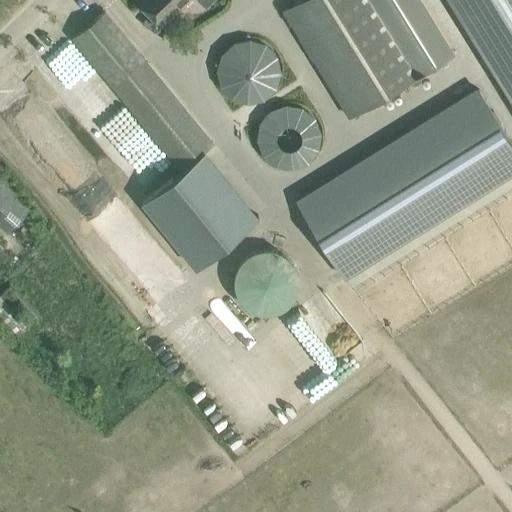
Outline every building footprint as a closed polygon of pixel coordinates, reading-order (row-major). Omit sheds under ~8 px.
[(186,0),(138,0),(162,24),(186,0)] [(419,0),(298,0),(284,9),(350,116),(452,53),(419,0)] [(511,0),(450,0),(511,99),(511,0)] [(104,10),(72,37),(85,52),(180,168),(205,147),(212,142),(117,25),(104,10)] [(276,76),(280,76),(278,34),(218,38),(221,97),(277,94),(276,76)] [(343,276),(511,170),(511,141),(479,88),(297,201),(343,276)] [(250,131),(292,173),(330,135),(288,93),(250,131)] [(0,223),(7,230),(27,207),(14,195),(17,192),(0,177),(0,223)] [(0,245),(0,261),(8,255),(0,245)] [(298,286),(299,279),(298,272),(295,264),(290,257),(283,251),(274,248),(265,247),(257,248),(251,251),(245,256),(240,262),(236,270),(235,279),(236,288),(240,296),(245,303),(251,307),(257,310),(265,311),(274,310),(283,307),(290,301),(295,294),(298,286)] [(311,297),(318,311),(332,304),(325,289),(311,297)] [(331,356),(357,344),(345,320),(320,332),(331,356)]
